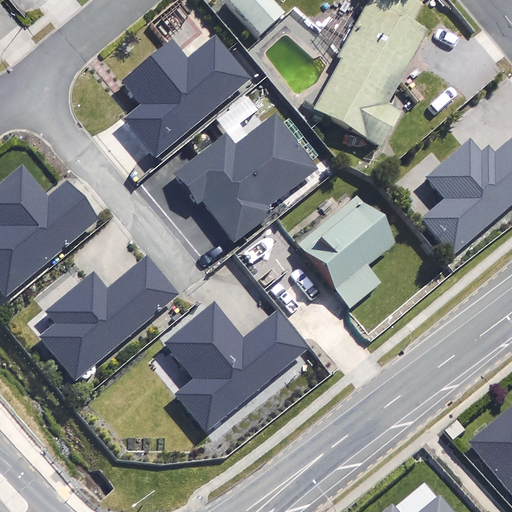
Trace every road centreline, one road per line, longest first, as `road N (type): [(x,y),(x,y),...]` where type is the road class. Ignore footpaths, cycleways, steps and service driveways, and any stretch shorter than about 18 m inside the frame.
road 1 (tertiary): [(511,312),(252,511)]
road 2 (residential): [(189,278),(24,86)]
road 3 (residential): [(24,86),(127,0)]
